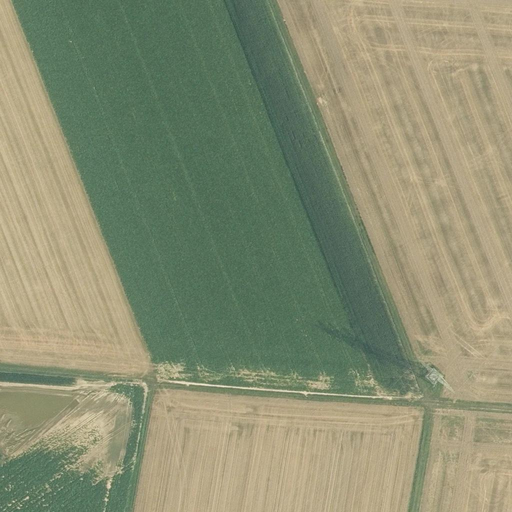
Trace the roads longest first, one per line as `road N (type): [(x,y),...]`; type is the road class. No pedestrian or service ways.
road 1 (track): [(275,0),(436,411)]
road 2 (track): [(129,511),(151,386),(436,411)]
road 3 (track): [(511,417),(436,411),(417,511)]
road 4 (track): [(151,386),(0,374)]
